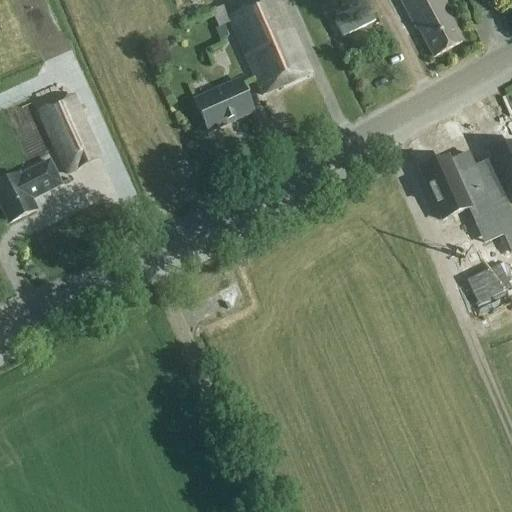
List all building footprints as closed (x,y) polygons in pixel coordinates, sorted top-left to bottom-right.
[(262,97),(295,83),(311,76),(292,32),(290,32),(276,0),(271,0),(229,18),(224,7),(209,14),(216,30),(212,32),(216,41),(227,37),(223,27),(230,24),(262,97)] [(442,0),(398,0),(410,22),(412,21),(433,59),(462,44),(447,16),(450,14),(442,0)] [(314,23),(321,36),(337,28),(330,15),(314,23)] [(193,100),(207,131),(251,110),(237,80),(193,100)] [(39,112),(66,176),(100,161),(73,98),(39,112)] [(511,145),(489,157),(511,204),(511,145)] [(420,174),(444,224),(471,211),(447,161),(420,174)] [(0,208),(8,225),(36,212),(30,201),(60,186),(49,163),(19,177),(18,175),(0,183),(0,208)]
